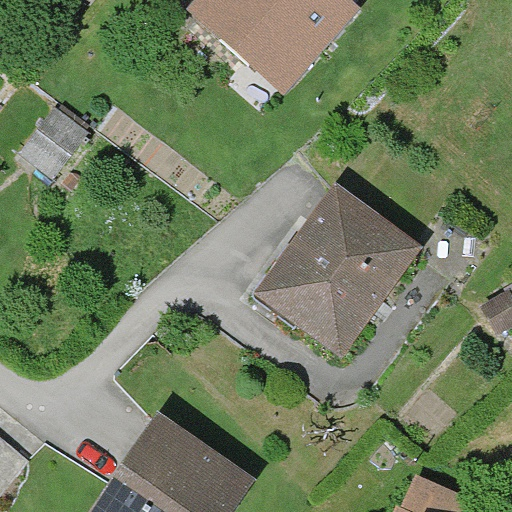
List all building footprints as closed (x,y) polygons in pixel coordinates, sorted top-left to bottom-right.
[(356,7),(347,0),(199,0),(184,18),(282,98),(356,7)] [(82,137),(49,120),(23,168),(57,186),(82,137)] [(417,253),(332,191),(250,302),(336,364),(417,253)] [(85,511),(234,511),(250,491),(150,421),(85,511)] [(0,501),(25,467),(0,448),(0,501)] [(464,511),(468,506),(417,484),(402,511),(464,511)]
